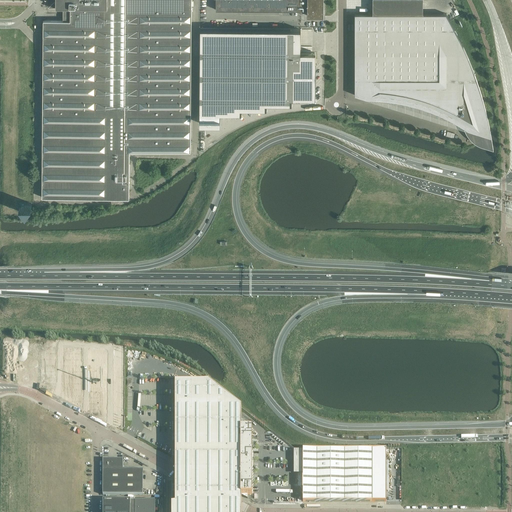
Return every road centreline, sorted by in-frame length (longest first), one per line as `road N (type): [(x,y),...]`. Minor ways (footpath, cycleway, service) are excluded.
road 1 (motorway): [(483,283),(280,259),(261,250),(237,217),(240,171),(271,142),(306,135),(434,188),(511,207)]
road 2 (motorway): [(0,290),(180,304),(209,315),(232,336),(271,401),(320,434),(511,435)]
road 3 (motorway): [(511,189),(285,126),(244,147),(205,227),(178,256),(144,268),(44,275)]
road 4 (motorway): [(511,424),(322,424),(297,411),(278,384),(283,331),(306,308),(328,299),(442,291)]
road 5 (motorway): [(0,286),(442,291)]
road 6 (motorway): [(483,283),(44,275)]
road 7 (unknown): [(123,396),(117,357),(69,344),(54,371),(80,404),(76,417)]
road 8 (unclassified): [(255,511),(100,431)]
